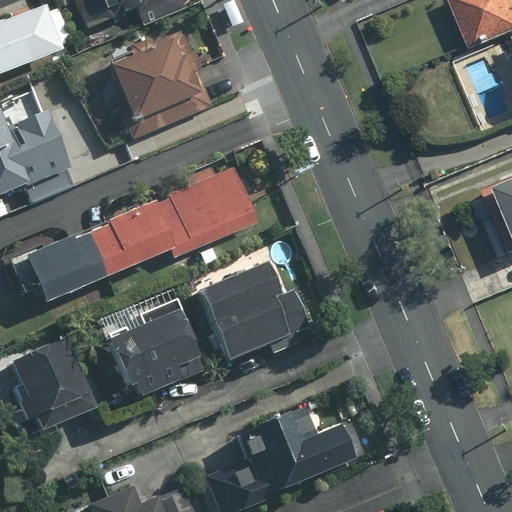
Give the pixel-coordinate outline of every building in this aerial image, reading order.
[(177,0),(72,0),(85,29),(135,8),(142,24),(181,7),(177,0)] [(511,0),(447,0),(468,51),(511,33),(511,0)] [(0,28),(0,74),(57,52),(41,13),(0,28)] [(130,50),(134,59),(108,68),(129,123),(153,114),(159,130),(208,111),(178,32),(130,50)] [(40,116),(0,131),(0,199),(63,173),(40,116)] [(233,171),(150,207),(149,204),(20,259),(40,306),(165,253),(169,261),(256,224),(233,171)] [(511,185),(493,193),(511,240),(511,185)] [(306,329),(291,292),(267,302),(266,299),(275,295),(263,267),(243,276),(243,277),(193,298),(221,365),(306,329)] [(193,363),(173,317),(106,346),(126,391),(130,389),(135,403),(176,385),(171,372),(193,363)] [(90,412),(63,345),(8,367),(34,434),(90,412)] [(334,429),(311,439),(299,410),(233,438),(243,461),(203,478),(217,511),(234,511),(349,463),(334,429)] [(188,511),(180,490),(135,508),(129,492),(84,510),(84,511),(188,511)]
